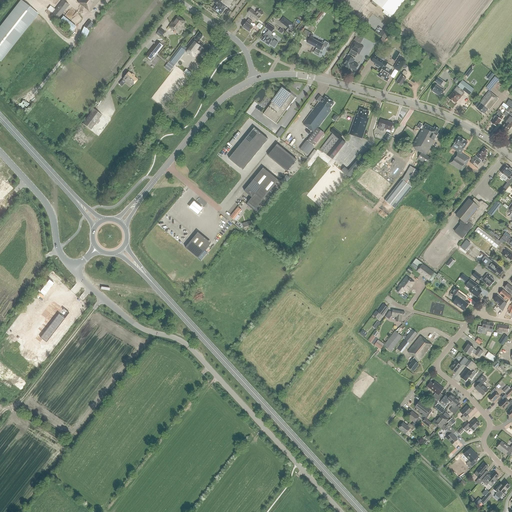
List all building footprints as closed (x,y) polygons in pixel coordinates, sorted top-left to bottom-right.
[(62,14),(61,14),(69,4),(64,0),(63,0),(55,9),(53,12),(55,14),(53,16),(57,20),(62,14)] [(79,0),(77,2),(90,12),(99,0),(79,0)] [(233,0),(214,0),(213,2),(217,5),(214,9),(221,15),(226,8),(227,9),(233,0)] [(391,16),(404,0),(372,0),(372,1),(371,3),(376,7),(378,5),(391,16)] [(21,1),(0,27),(0,60),(0,61),(38,14),(21,1)] [(247,13),(258,20),(263,13),(258,10),(256,13),(250,9),(247,13)] [(323,11),(315,20),(317,22),(325,13),(323,11)] [(74,32),(79,27),(66,16),(61,22),(74,32)] [(182,28),(182,27),(185,23),(178,17),(175,22),(174,21),(169,27),(178,33),(182,28)] [(253,22),(248,19),(242,27),(248,31),(249,32),(253,27),(250,25),(253,22)] [(93,24),(88,20),(84,27),(88,30),(93,24)] [(268,24),(265,28),(269,30),(272,32),(275,28),(268,24)] [(379,35),(385,39),(391,31),(385,27),(379,35)] [(319,54),(318,54),(320,50),(322,51),(324,48),(326,48),(328,43),(325,41),(324,43),(322,42),(321,43),(313,39),(314,37),(311,36),(312,34),(305,30),(302,36),(309,39),(307,43),(308,43),(307,43),(310,44),(317,47),(314,52),(319,55),(319,54)] [(393,31),(388,38),(391,41),(397,34),(393,31)] [(170,62),(170,61),(168,64),(165,68),(170,71),(175,65),(173,64),(172,63),(176,58),(178,59),(184,51),(190,56),(191,55),(195,58),(202,49),(205,51),(207,48),(204,46),(205,45),(199,41),(203,36),(199,33),(195,38),(194,37),(186,48),(182,45),(170,62)] [(266,33),(261,40),(269,45),(270,44),(271,44),(270,45),(274,48),(278,42),(274,40),(273,41),(272,41),(272,40),(274,38),(271,36),(267,33),(266,33)] [(360,45),(360,44),(355,41),(350,50),(351,50),(345,60),(346,60),(344,64),(343,65),(349,68),(355,71),(359,66),(356,64),(353,62),(357,54),(359,55),(363,47),(360,45)] [(162,45),(157,42),(146,57),(150,60),(153,56),(155,57),(156,54),(155,53),(162,45)] [(388,62),(384,60),(385,59),(385,58),(378,54),(377,56),(375,55),(371,61),(377,65),(376,67),(378,68),(379,68),(380,67),(382,68),(378,76),(387,82),(393,72),(385,67),(386,64),(388,62)] [(399,72),(406,61),(400,58),(394,68),(399,72)] [(406,72),(407,72),(405,71),(404,71),(396,83),(401,86),(405,81),(405,82),(406,80),(406,79),(407,78),(404,77),(407,73),(406,72)] [(122,81),(119,85),(122,87),(125,83),(124,82),(125,81),(126,82),(127,81),(132,86),(137,80),(129,73),(123,80),(124,80),(122,82),(122,81)] [(443,88),(446,83),(438,78),(435,82),(437,83),(432,91),(440,97),(444,91),(441,89),(443,87),(443,88)] [(454,91),(448,98),(452,101),(453,100),(453,101),(454,102),(455,102),(456,103),(459,99),(460,98),(464,93),(460,90),(461,89),(469,96),(474,90),(462,80),(458,86),(460,88),(459,89),(457,88),(454,91)] [(295,98),(282,89),(263,114),(276,124),(295,98)] [(482,101),(481,103),(481,104),(477,109),(484,115),(488,109),(489,110),(498,99),(489,91),(481,101),(482,101)] [(323,100),(321,98),(319,96),(316,100),(318,102),(319,101),(320,102),(303,124),(314,132),(307,140),(315,146),(324,133),(318,129),(331,111),(329,110),(334,104),(325,97),(323,100)] [(369,118),(368,118),(367,117),(369,112),(360,109),(358,114),(358,115),(356,114),(350,135),(363,139),(369,118)] [(91,130),(102,116),(93,110),(82,124),(91,130)] [(502,120),(501,120),(504,116),(499,114),(501,112),(498,110),(497,112),(498,113),(495,116),(494,117),(493,118),(493,119),(494,120),(492,123),(492,124),(494,125),(497,126),(499,123),(499,124),(502,120)] [(511,114),(511,113),(505,121),(506,122),(504,124),(504,125),(501,129),(503,131),(503,132),(505,133),(506,133),(509,129),(510,129),(511,128),(511,127),(511,126),(511,124),(511,114)] [(387,122),(381,120),(379,126),(379,127),(378,130),(384,131),(385,129),(391,131),(393,123),(387,122)] [(437,133),(439,129),(435,127),(434,129),(425,124),(424,126),(422,125),(420,123),(416,131),(420,133),(412,147),(416,149),(416,150),(421,153),(418,159),(428,164),(431,158),(426,155),(438,134),(437,133)] [(254,128),(229,159),(243,170),(268,139),(254,128)] [(333,134),(321,149),(333,159),(346,143),(345,142),(341,140),(340,139),(343,135),(334,128),(330,132),(333,134)] [(388,142),(392,136),(387,133),(383,139),(388,142)] [(458,150),(450,164),(462,171),(470,158),(461,153),(468,143),(459,137),(454,145),(453,147),(458,150)] [(277,144),(268,156),(287,172),(297,160),(277,144)] [(487,153),(486,153),(487,151),(484,148),(481,152),(480,151),(473,161),(478,165),(483,159),(484,160),(486,157),(485,156),(487,153)] [(360,159),(352,170),(347,167),(343,171),(352,178),(365,162),(360,159)] [(223,162),(210,179),(226,191),(239,175),(223,162)] [(410,166),(404,177),(402,179),(385,201),(395,209),(412,187),(421,172),(415,169),(410,166)] [(511,175),(511,170),(506,166),(501,173),(509,179),(511,175)] [(251,207),(256,211),(260,206),(259,205),(263,200),(279,181),(263,168),(244,191),(252,198),(246,204),(247,205),(248,203),(252,206),(251,207)] [(275,199),(281,191),(278,189),(272,196),(275,199)] [(473,226),(489,206),(485,203),(482,206),(480,204),(480,203),(474,198),(471,201),(469,199),(456,215),(463,221),(461,224),(459,223),(459,224),(460,224),(461,225),(455,232),(463,239),(473,226)] [(193,201),(188,207),(198,215),(203,209),(193,201)] [(488,212),(487,213),(491,216),(500,205),(497,202),(488,212)] [(234,220),(241,210),(238,207),(230,217),(234,220)] [(503,248),(505,246),(501,243),(496,239),(495,241),(478,227),(475,231),(492,245),(502,253),(501,254),(507,259),(508,258),(511,260),(511,259),(511,253),(506,249),(505,250),(503,248)] [(491,231),(489,233),(494,237),(494,236),(498,239),(500,237),(496,234),(495,235),(491,231)] [(198,232),(185,248),(201,261),(207,253),(202,248),(208,241),(198,232)] [(505,243),(509,239),(504,235),(500,239),(505,243)] [(463,244),(461,247),(465,251),(467,247),(470,244),(466,240),(463,244)] [(446,265),(450,268),(455,261),(451,258),(446,265)] [(482,264),(484,266),(484,265),(486,267),(487,268),(488,267),(489,269),(491,271),(491,270),(495,273),(497,271),(500,274),(503,270),(499,268),(500,267),(497,265),(494,263),(493,263),(492,262),(491,263),(487,260),(485,259),(482,264)] [(428,280),(434,273),(422,264),(416,272),(428,280)] [(493,279),(487,274),(483,278),(475,272),(472,275),(479,281),(480,279),(489,286),(491,284),(491,285),(494,281),(492,280),(493,279)] [(406,276),(398,286),(399,287),(396,291),(400,294),(403,291),(407,293),(415,283),(406,276)] [(480,287),(475,283),(470,280),(466,286),(471,290),(470,291),(474,294),(474,295),(477,297),(477,296),(478,297),(478,296),(478,297),(480,294),(482,291),(478,289),(480,287)] [(457,292),(459,290),(455,287),(450,293),(454,296),(455,295),(457,297),(453,303),(464,311),(468,304),(464,301),(466,299),(457,292)] [(509,300),(511,297),(511,296),(509,295),(503,290),(499,294),(503,298),(505,300),(507,298),(509,300)] [(498,304),(501,307),(499,309),(502,311),(506,303),(497,296),(494,300),(498,304)] [(387,310),(386,310),(387,308),(383,305),(378,312),(377,311),(373,316),(379,320),(382,315),(382,316),(387,310)] [(59,314),(40,338),(46,343),(69,313),(64,309),(59,314)] [(396,317),(395,321),(401,322),(402,317),(404,317),(405,312),(392,310),(392,312),(389,311),(385,317),(389,319),(391,316),(396,317)] [(478,327),(477,332),(478,332),(478,331),(487,333),(487,331),(492,332),(494,324),(484,322),(482,327),(478,327)] [(501,333),(502,331),(508,332),(509,326),(497,325),(497,331),(498,331),(498,333),(501,333)] [(412,329),(404,339),(397,349),(402,353),(412,340),(417,333),(412,329)] [(395,331),(384,346),(391,352),(402,337),(395,331)] [(504,335),(499,343),(503,345),(508,337),(504,335)] [(420,336),(408,352),(414,357),(412,360),(410,362),(412,363),(409,367),(413,371),(419,365),(417,363),(419,361),(420,361),(432,346),(420,336)] [(473,349),(474,348),(468,344),(464,351),(469,355),(471,352),(479,357),(483,352),(478,348),(477,351),(473,349)] [(497,358),(488,352),(485,356),(493,362),(497,358)] [(456,362),(450,369),(456,373),(463,364),(464,365),(468,360),(465,358),(459,364),(456,362)] [(499,367),(506,373),(508,370),(502,364),(499,367)] [(471,373),(466,369),(460,377),(466,381),(469,378),(472,380),(472,379),(476,374),(474,371),(473,372),(474,372),(471,373)] [(483,376),(476,383),(478,385),(475,388),(478,391),(483,395),(488,390),(482,385),(487,380),(483,376)] [(444,389),(435,382),(433,384),(430,382),(425,389),(427,387),(436,393),(433,397),(438,401),(443,395),(440,393),(444,389)] [(510,389),(507,386),(502,391),(505,394),(510,389)] [(500,396),(495,392),(497,390),(495,388),(490,393),(492,395),(489,399),(493,403),(500,396)] [(445,406),(447,402),(450,404),(455,398),(451,394),(449,396),(447,394),(440,403),(445,406)] [(460,401),(455,398),(450,404),(453,406),(451,409),(452,411),(451,412),(454,414),(458,409),(455,407),(460,401)] [(509,402),(505,399),(499,405),(503,410),(506,406),(509,408),(511,404),(511,400),(509,402)] [(419,410),(418,411),(422,413),(423,413),(422,415),(426,419),(432,411),(419,402),(415,407),(419,410)] [(465,422),(469,418),(467,416),(472,411),(467,406),(461,412),(464,416),(461,418),(465,422)] [(412,412),(407,417),(416,424),(419,420),(417,419),(418,417),(412,412)] [(447,420),(441,415),(434,423),(440,429),(447,420)] [(422,422),(429,427),(432,424),(425,418),(422,422)] [(467,432),(470,428),(473,431),(480,425),(475,420),(469,425),(467,422),(462,427),(467,432)] [(415,427),(409,423),(407,426),(403,423),(398,429),(406,434),(408,431),(410,433),(415,427)] [(451,426),(448,429),(445,431),(449,435),(446,438),(453,445),(458,440),(453,435),(456,432),(451,426)] [(505,455),(508,451),(511,453),(511,451),(511,445),(510,448),(502,442),(497,448),(505,455)] [(478,457),(470,448),(464,454),(470,461),(466,464),(471,469),(478,462),(475,459),(478,457)] [(474,474),(482,481),(486,475),(489,473),(486,470),(488,467),(483,463),(474,474)] [(496,480),(499,477),(494,472),(491,476),(488,474),(482,482),(487,486),(488,484),(492,487),(492,488),(497,481),(496,480)] [(502,485),(499,482),(493,489),(498,492),(495,495),(499,498),(504,493),(506,493),(506,491),(510,486),(505,481),(502,485)]
